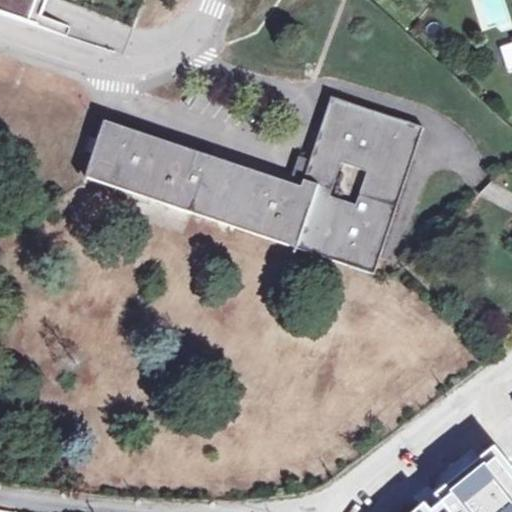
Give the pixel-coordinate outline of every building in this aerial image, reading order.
[(0,0),(0,15),(42,30),(53,0),(0,0)] [(22,93),(6,88),(0,103),(16,109),(22,93)] [(377,273),(425,129),(333,98),(304,189),(107,123),(89,179),(377,275),(377,273)] [(503,409),(511,402),(511,376),(491,392),(503,409)] [(511,511),(511,471),(494,449),(419,511),(511,511)]
